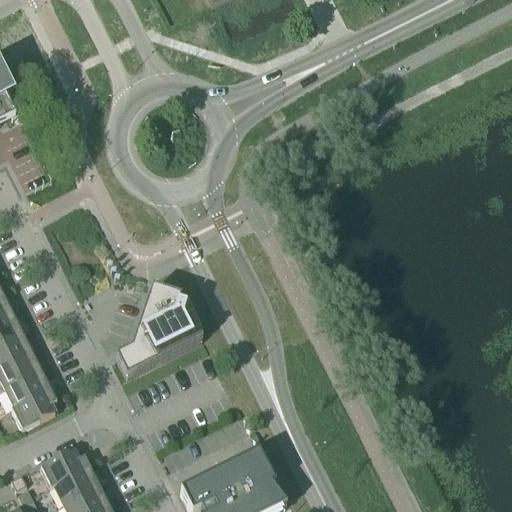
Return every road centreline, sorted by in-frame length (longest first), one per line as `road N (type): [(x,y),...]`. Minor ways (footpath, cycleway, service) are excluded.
road 1 (primary): [(163,196),(288,432)]
road 2 (primary): [(288,432),(272,336),(208,181)]
road 3 (residential): [(112,409),(0,186)]
road 4 (unclassified): [(314,69),(453,0)]
road 5 (primary): [(133,98),(121,112),(114,148),(131,180),(163,196)]
road 6 (residential): [(0,466),(112,409)]
